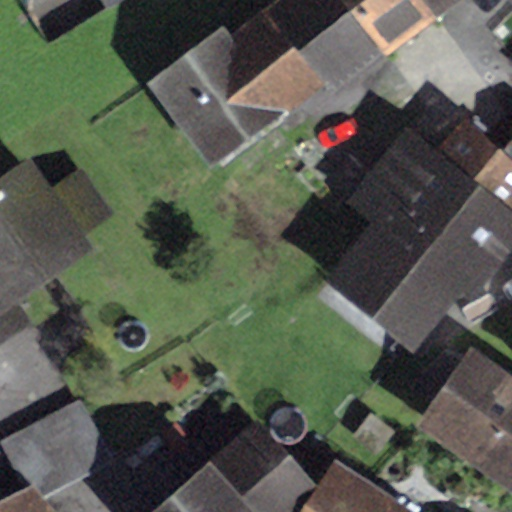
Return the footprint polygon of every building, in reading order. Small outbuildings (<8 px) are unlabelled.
[(115,0),(121,9),(134,0),(115,0)] [(321,0),(287,0),(259,22),(311,87),(363,50),(321,0)] [(321,0),(363,50),(418,13),(407,0),(321,0)] [(407,0),(418,13),(435,0),(407,0)] [(311,87),(259,22),(221,51),(215,43),(157,88),(216,162),(311,87)] [(460,117),(428,155),(511,221),(511,141),(508,147),(460,117)] [(511,222),(428,155),(406,137),(349,208),(371,225),(322,286),(403,351),(458,282),(467,290),(511,234),(511,222)] [(76,251),(18,164),(0,176),(0,338),(27,321),(9,296),(76,251)] [(511,474),(511,380),(467,348),(416,420),(505,484),(511,474)] [(112,459),(89,406),(11,441),(35,493),(112,459)] [(246,427),(153,511),(288,511),(308,494),(246,427)] [(400,511),(340,469),(309,511),(400,511)] [(0,511),(39,511),(25,495),(0,506),(0,511)]
